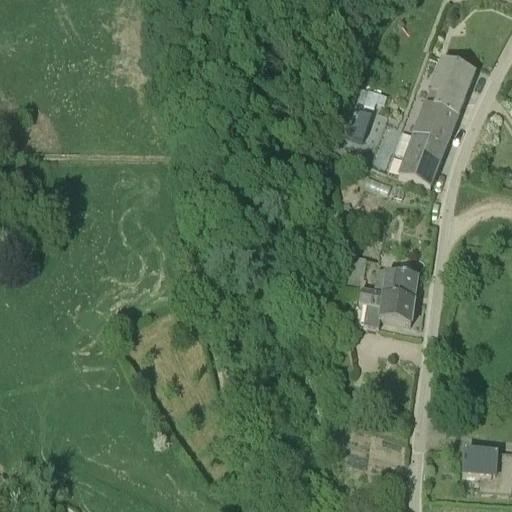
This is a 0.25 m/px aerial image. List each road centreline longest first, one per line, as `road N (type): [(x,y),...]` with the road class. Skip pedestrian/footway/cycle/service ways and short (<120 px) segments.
road 1 (residential): [(414,511),(448,196),(511,48)]
road 2 (track): [(265,511),(217,371),(191,161)]
road 3 (track): [(191,161),(163,0)]
